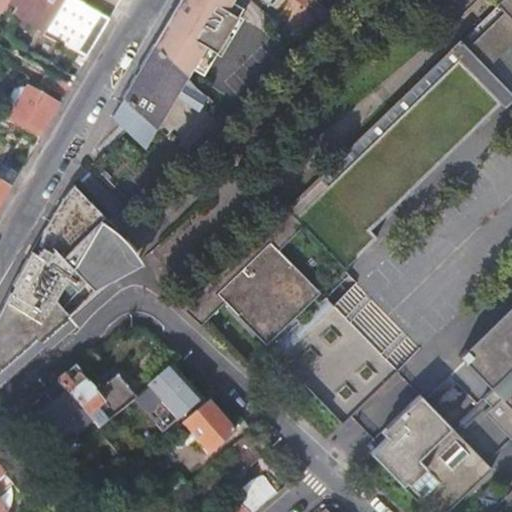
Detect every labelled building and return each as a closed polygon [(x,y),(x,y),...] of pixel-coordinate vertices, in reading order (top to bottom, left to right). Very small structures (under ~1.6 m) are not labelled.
[(74,0),(0,0),(0,16),(7,3),(17,8),(13,15),(37,28),(25,49),(53,66),(65,45),(87,58),(110,20),(74,0)] [(74,0),(110,20),(121,0),(74,0)] [(179,0),(153,45),(185,76),(197,56),(214,66),(238,24),(223,15),(232,0),(179,0)] [(451,50),(184,309),(203,327),(226,304),(232,310),(237,305),(242,310),(239,314),(267,341),(317,293),(290,264),(288,266),(281,261),(285,257),(280,252),(302,229),(343,271),(377,238),(368,229),(496,101),(503,108),(511,98),(511,96),(485,67),(511,42),(511,304),(459,356),(499,396),(484,411),(511,439),(511,438),(511,0),(499,0),(495,4),(503,11),(465,46),(458,39),(449,48),(451,50)] [(185,76),(153,45),(124,95),(156,125),(185,76)] [(28,85),(8,119),(40,137),(60,104),(28,85)] [(0,183),(8,188),(18,171),(0,161),(0,183)] [(0,204),(9,189),(8,188),(0,183),(0,204)] [(87,295),(91,288),(143,262),(126,239),(107,223),(108,217),(74,184),(11,284),(0,308),(0,380),(73,319),(63,306),(67,301),(78,301),(87,295)] [(326,298),(271,351),(342,424),(397,372),(326,298)] [(173,367),(148,386),(177,419),(201,400),(173,367)] [(95,393),(75,368),(59,382),(79,405),(99,428),(136,396),(117,374),(95,393)] [(79,405),(59,382),(48,392),(55,400),(35,417),(37,419),(30,424),(42,438),(79,405)] [(447,511),(492,469),(425,399),(370,453),(427,511),(447,511)] [(236,432),(209,403),(185,424),(210,453),(236,432)] [(275,447),(255,428),(185,489),(196,502),(203,496),(209,504),(275,447)] [(0,492),(12,482),(0,468),(0,511),(8,511),(0,502),(0,492)] [(133,469),(113,485),(119,493),(139,476),(133,469)] [(252,511),(277,491),(265,476),(255,480),(235,497),(234,495),(214,511),(252,511)] [(104,511),(95,500),(81,511),(104,511)]
